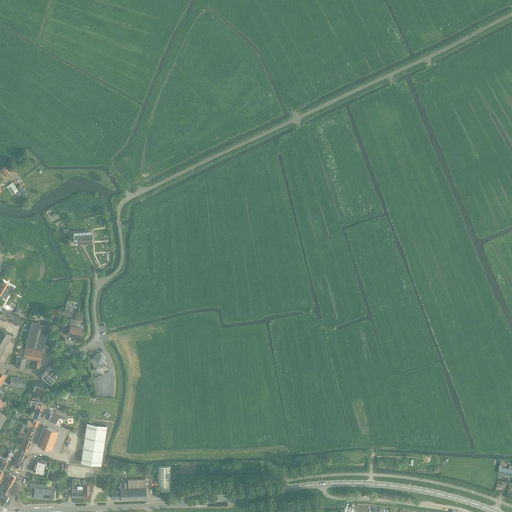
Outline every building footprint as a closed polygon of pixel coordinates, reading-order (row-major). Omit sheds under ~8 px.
[(5,175),(9,172),(12,170),(8,165),(5,167),(1,170),(5,175)] [(12,182),(7,186),(13,194),(18,191),(12,182)] [(74,243),(93,242),(92,233),(74,234),(74,236),(73,236),(74,241),(74,243)] [(3,281),(0,286),(0,294),(3,296),(6,298),(10,292),(11,292),(14,287),(11,286),(3,281)] [(13,320),(18,323),(19,324),(22,319),(16,315),(16,316),(12,314),(4,309),(1,313),(9,318),(13,320)] [(41,313),(40,317),(50,320),(50,321),(54,322),(56,315),(52,314),(51,314),(51,315),(41,313)] [(71,319),(67,335),(74,337),(74,336),(80,337),(82,329),(82,328),(76,326),(77,320),(71,319)] [(31,321),(26,347),(25,347),(24,353),(23,353),(23,354),(24,354),(23,357),(22,356),(22,357),(17,356),(14,365),(23,367),(24,367),(26,361),(29,362),(30,359),(34,360),(33,366),(39,368),(42,353),(47,354),(49,345),(45,344),(49,325),(31,321)] [(0,354),(12,335),(0,327),(0,354)] [(94,358),(91,360),(94,367),(93,369),(94,371),(97,372),(99,371),(99,369),(106,365),(104,362),(105,359),(103,354),(100,353),(95,356),(94,358)] [(42,376),(50,383),(59,373),(57,371),(59,369),(53,364),(50,367),(42,376)] [(25,387),(26,380),(11,377),(10,384),(25,387)] [(40,395),(43,390),(35,386),(33,391),(33,392),(34,392),(40,395)] [(57,407),(62,408),(62,405),(64,406),(65,401),(67,395),(59,393),(58,397),(56,397),(56,399),(55,403),(58,404),(57,407)] [(30,405),(35,406),(34,408),(42,410),(44,404),(31,400),(30,405)] [(32,418),(39,420),(41,412),(36,410),(36,412),(33,411),(32,413),(31,413),(29,416),(28,416),(27,418),(31,419),(32,418)] [(48,421),(56,424),(58,417),(63,419),(66,413),(58,410),(56,413),(52,411),(48,421)] [(26,420),(24,424),(30,427),(30,428),(35,430),(38,421),(33,419),(32,422),(26,420)] [(87,422),(81,462),(101,465),(107,425),(87,422)] [(22,426),(20,432),(18,436),(23,438),(25,434),(32,437),(35,431),(31,429),(23,426),(22,426)] [(51,450),(58,431),(44,426),(37,445),(51,450)] [(24,438),(20,448),(27,451),(31,441),(24,438)] [(20,448),(13,466),(20,469),(27,451),(20,448)] [(35,460),(34,466),(44,468),(46,461),(41,460),(40,462),(35,460)] [(511,476),(511,475),(511,469),(510,469),(511,465),(509,465),(509,469),(499,467),(498,473),(511,476)] [(42,475),(44,468),(34,466),(33,471),(38,473),(37,474),(42,475)] [(157,467),(158,492),(171,491),(171,466),(157,467)] [(8,477),(5,483),(11,486),(16,477),(12,475),(9,474),(10,473),(8,472),(7,472),(7,473),(6,475),(8,477)] [(112,491),(112,499),(121,498),(121,500),(146,500),(146,479),(128,480),(128,488),(127,488),(127,483),(122,483),(122,484),(120,484),(120,487),(119,487),(119,490),(117,490),(112,491)] [(1,486),(0,488),(0,490),(1,491),(7,495),(11,486),(5,483),(4,486),(2,485),(1,485),(1,486)] [(55,489),(53,489),(54,485),(31,483),(30,497),(54,499),(55,489)] [(72,497),(77,497),(83,498),(83,490),(72,489),(72,497)]
